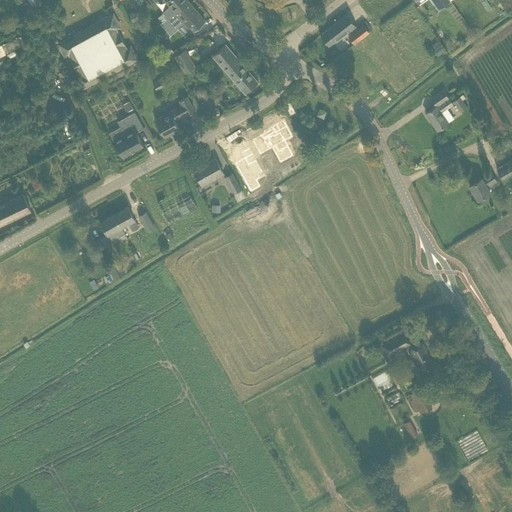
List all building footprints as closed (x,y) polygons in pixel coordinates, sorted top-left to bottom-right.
[(187,0),(145,0),(149,4),(153,0),(163,0),(168,6),(162,12),(163,12),(157,17),(162,23),(166,19),(165,18),(187,0)] [(187,0),(165,18),(166,19),(162,23),(170,32),(175,29),(182,22),(191,32),(205,20),(187,0)] [(416,0),(418,3),(422,0),(431,0),(438,8),(449,0),(416,0)] [(74,74),(82,89),(138,59),(131,44),(126,46),(117,29),(121,27),(113,12),(56,42),(64,57),(68,55),(77,73),(74,74)] [(129,16),(133,23),(139,19),(135,12),(129,16)] [(334,43),(356,25),(347,14),(320,35),(328,45),(332,41),(334,43)] [(150,52),(155,61),(173,51),(168,42),(150,52)] [(212,55),(245,93),(258,82),(226,44),(212,55)] [(186,49),(174,55),(184,73),(195,67),(186,49)] [(152,81),(156,89),(167,84),(162,76),(152,81)] [(436,105),(426,113),(437,130),(454,118),(446,108),(453,104),(443,90),(431,98),(436,105)] [(206,91),(197,97),(207,110),(215,104),(206,91)] [(452,101),(460,112),(467,107),(462,99),(465,97),(463,94),(452,101)] [(178,101),(180,105),(154,119),(164,137),(179,129),(174,119),(186,113),(187,114),(194,110),(186,96),(178,101)] [(133,108),(129,100),(123,104),(127,111),(133,108)] [(136,132),(144,127),(135,111),(126,116),(129,121),(109,132),(122,157),(143,145),(136,132)] [(268,127),(250,138),(258,151),(273,143),(277,149),(286,144),(282,138),(290,133),(281,117),(267,126),(268,127)] [(244,155),(234,161),(250,189),(259,184),(256,178),(264,173),(255,158),(248,162),(244,155)] [(194,170),(202,185),(223,174),(215,158),(194,170)] [(511,158),(496,168),(508,190),(511,187),(511,158)] [(469,184),(478,199),(491,191),(488,186),(497,181),(490,171),(469,184)] [(225,176),(233,193),(241,189),(232,172),(225,176)] [(165,223),(197,208),(186,185),(155,200),(165,223)] [(0,224),(31,210),(26,201),(23,194),(4,203),(0,205),(0,224)] [(211,204),(211,213),(220,213),(220,204),(211,204)] [(127,207),(113,215),(120,227),(121,226),(128,222),(132,230),(138,226),(134,218),(127,207)] [(138,215),(147,231),(154,227),(145,211),(138,215)] [(120,227),(113,215),(101,222),(107,233),(108,233),(112,241),(125,233),(121,226),(120,227)] [(164,235),(168,240),(174,236),(170,231),(164,235)] [(96,239),(105,254),(112,250),(104,234),(96,239)] [(106,264),(114,279),(125,273),(117,258),(106,264)] [(94,280),(89,283),(94,290),(98,287),(94,280)] [(382,345),(388,356),(406,346),(421,374),(435,366),(422,342),(413,347),(404,332),(382,345)] [(415,412),(418,410),(420,413),(431,407),(421,387),(409,394),(412,399),(409,401),(415,412)] [(409,420),(403,424),(411,439),(418,436),(409,420)]
